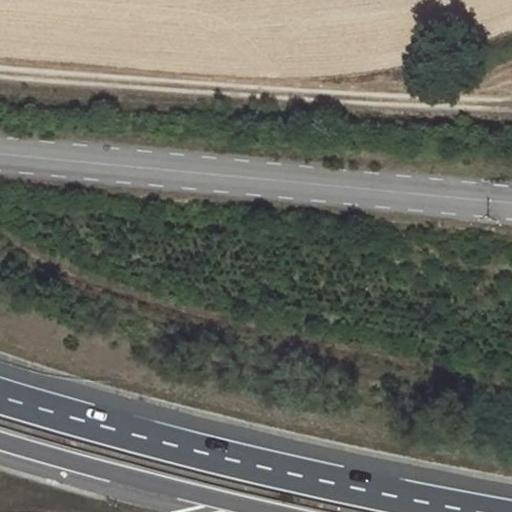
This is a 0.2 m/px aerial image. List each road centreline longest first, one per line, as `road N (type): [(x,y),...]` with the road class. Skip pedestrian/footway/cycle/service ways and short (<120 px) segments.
road 1 (track): [(0,73),(511,105)]
road 2 (trunk): [(474,511),(316,480),(0,395)]
road 3 (trunk): [(0,439),(272,511)]
